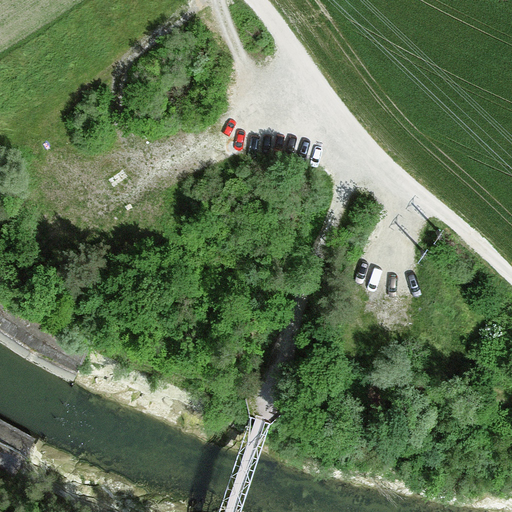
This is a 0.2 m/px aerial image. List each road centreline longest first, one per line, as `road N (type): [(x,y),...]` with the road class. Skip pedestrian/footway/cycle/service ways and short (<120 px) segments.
road 1 (track): [(511,275),(358,133),(253,0)]
road 2 (track): [(376,152),(337,206),(260,418)]
road 3 (track): [(215,0),(271,112),(315,73)]
